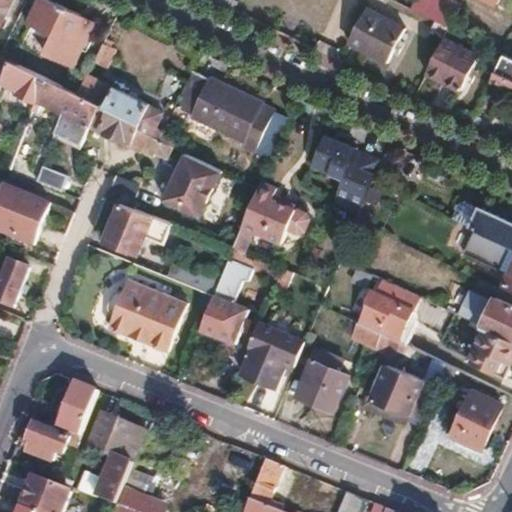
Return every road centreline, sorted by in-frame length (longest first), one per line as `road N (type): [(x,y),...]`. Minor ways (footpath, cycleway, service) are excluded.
road 1 (residential): [(449,511),(40,346)]
road 2 (residential): [(153,0),(511,174)]
road 3 (residential): [(112,150),(40,346)]
